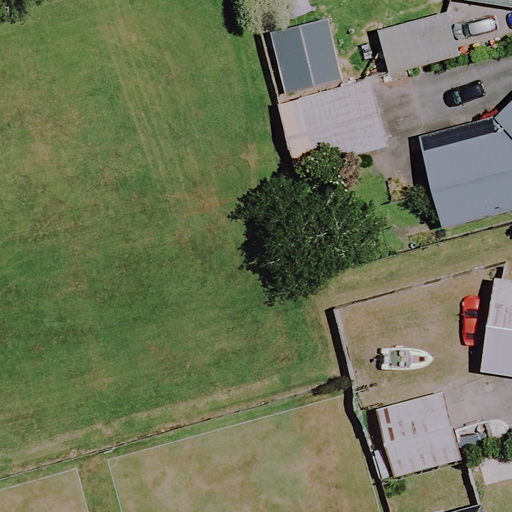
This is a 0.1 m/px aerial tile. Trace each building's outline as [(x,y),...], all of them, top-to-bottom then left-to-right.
[(462,52),(451,8),(383,25),(394,69),(462,52)] [(385,148),(360,55),(317,66),(325,93),(286,100),(305,167),(385,148)] [(511,98),(482,131),(430,145),(450,219),(511,201),(511,98)] [(511,281),(494,279),(481,372),(511,376),(511,281)] [(451,411),(382,422),(390,475),(459,464),(451,411)] [(511,511),(511,469),(486,477),(497,511),(511,511)]
